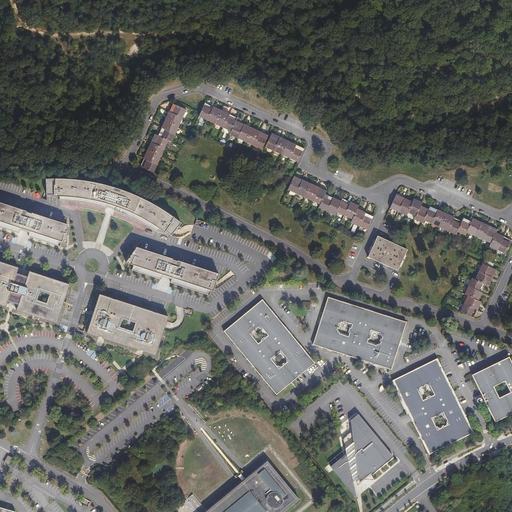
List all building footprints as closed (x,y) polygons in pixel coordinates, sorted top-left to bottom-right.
[(156,136),(165,141),(169,142),(184,110),(171,104),(156,136)] [(229,133),(234,123),(235,121),(203,106),(198,118),(229,133)] [(265,137),(234,123),(229,133),(228,136),(259,150),(265,137)] [(165,141),(156,136),(153,135),(138,166),(151,172),(165,141)] [(295,162),(301,150),(269,136),(264,148),(295,162)] [(318,205),(323,195),(324,193),(292,178),(287,190),(318,205)] [(170,235),(179,223),(172,217),(164,212),(157,207),(147,202),(135,196),(123,191),(112,188),(102,185),(89,182),(78,180),(69,179),(44,180),(44,187),(44,195),(52,195),(52,197),(58,197),(57,201),(66,201),(73,202),(80,203),(87,205),(96,206),(105,208),(105,207),(110,209),(113,210),(113,211),(118,213),(123,215),(130,218),(136,221),(144,226),(151,229),(156,232),(158,229),(162,232),(164,231),(170,235)] [(339,202),(323,195),(318,205),(317,208),(333,216),(334,212),(339,202)] [(405,213),(409,204),(394,197),(389,209),(404,216),(405,213)] [(340,200),(339,202),(334,212),(351,220),(355,210),(357,208),(340,200)] [(411,202),(409,204),(405,213),(414,217),(418,208),(419,206),(411,202)] [(28,234),(27,237),(56,246),(57,245),(58,240),(60,241),(60,242),(65,244),(66,225),(0,204),(0,228),(17,234),(19,230),(28,234)] [(418,208),(414,217),(413,220),(420,224),(422,220),(426,211),(418,208)] [(427,208),(426,211),(422,220),(454,235),(456,232),(460,223),(427,208)] [(370,217),(355,210),(351,220),(350,223),(364,230),(370,217)] [(461,220),(460,223),(456,232),(463,236),(465,233),(469,224),(461,220)] [(469,224),(465,233),(489,244),(493,235),(494,232),(470,221),(469,224)] [(509,242),(493,235),(489,244),(487,247),(503,254),(509,242)] [(376,236),(367,256),(396,270),(405,250),(376,236)] [(159,279),(161,276),(170,279),(169,283),(206,295),(207,289),(212,291),(217,274),(135,247),(124,263),(130,264),(130,263),(132,264),(130,270),(159,279)] [(0,306),(5,308),(7,302),(17,306),(15,311),(56,324),(61,307),(63,307),(65,305),(65,303),(63,302),(68,285),(28,272),(27,278),(16,274),(17,269),(0,263),(0,306)] [(492,270),(490,269),(482,265),(480,264),(473,280),(483,285),(485,286),(492,270)] [(464,295),(467,296),(476,300),(483,285),(473,280),(471,279),(464,295)] [(167,316),(98,295),(86,334),(154,356),(167,316)] [(476,300),(467,296),(460,312),(471,317),(479,302),(476,300)] [(312,346),(390,371),(405,324),(327,299),(312,346)] [(223,332),(276,396),(313,365),(261,301),(223,332)] [(88,318),(82,316),(79,326),(84,327),(88,318)] [(511,368),(507,359),(470,377),(481,398),(477,400),(476,401),(476,404),(477,405),(479,404),(483,403),(493,423),(511,414),(511,368)] [(427,456),(472,434),(436,360),(391,382),(427,456)] [(392,458),(357,416),(349,422),(350,433),(341,440),(345,454),(329,467),(356,500),(352,483),(358,478),(360,483),(369,475),(370,476),(392,458)] [(281,511),(298,499),(266,459),(243,479),(206,511),(192,494),(174,509),(176,511),(281,511)]
